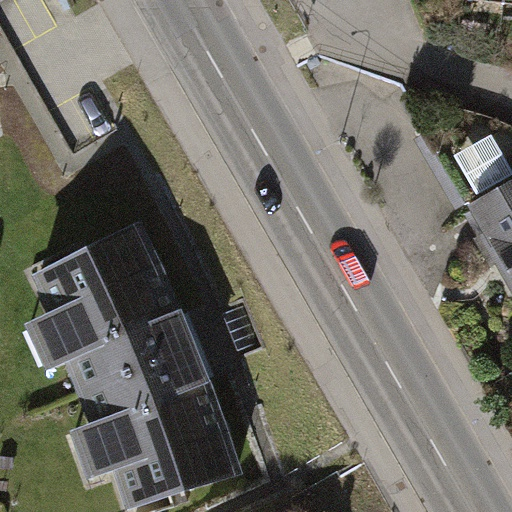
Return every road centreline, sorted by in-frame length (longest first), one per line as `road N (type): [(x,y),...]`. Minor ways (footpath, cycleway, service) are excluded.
road 1 (primary): [(178,0),(475,511)]
road 2 (residential): [(362,0),(360,33),(511,93)]
